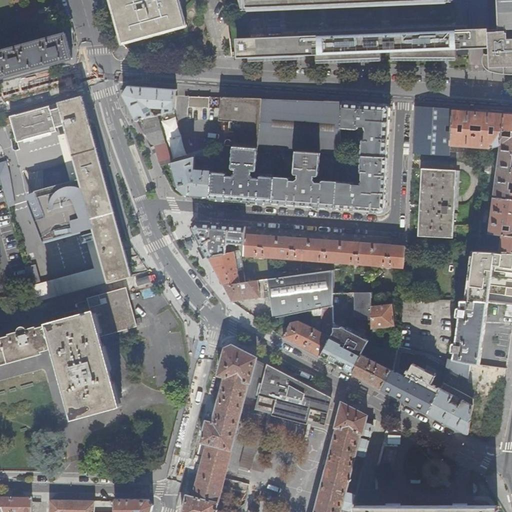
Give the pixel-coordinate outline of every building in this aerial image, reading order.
[(111,0),(124,43),(125,44),(188,26),(180,0),(111,0)] [(511,0),(498,0),(500,29),(511,29),(511,0)] [(283,36),(284,56),(324,55),(451,50),(471,49),(469,25),(449,26),(449,27),(441,28),(441,24),(389,27),(389,29),(382,30),(382,27),(329,29),(329,32),(322,32),(322,31),(302,31),(302,35),(283,36)] [(511,29),(500,29),(491,29),(492,67),(497,67),(506,67),(506,73),(511,72),(511,29)] [(72,58),(65,33),(0,51),(0,78),(24,71),(65,60),(69,59),(72,58)] [(260,57),(284,56),(283,36),(254,37),(260,57)] [(248,57),(260,57),(254,37),(239,37),(240,56),(248,55),(248,57)] [(176,96),(177,90),(162,89),(129,86),(123,95),(137,122),(155,116),(152,110),(154,110),(154,108),(164,109),(164,114),(175,112),(176,96)] [(61,107),(66,125),(67,129),(69,135),(83,188),(109,283),(132,277),(91,127),(83,96),(60,103),(61,107)] [(210,97),(189,96),(189,107),(209,108),(210,97)] [(235,122),(234,131),(233,145),(231,144),(231,142),(231,141),(230,140),(228,140),(226,140),(226,141),(226,146),(234,146),(259,148),(261,99),(222,97),(220,121),(230,122),(235,122)] [(344,102),(261,99),(259,148),(296,151),(321,153),(340,155),(342,129),(344,102)] [(379,104),(344,102),(342,129),(357,130),(359,129),(359,127),(365,127),(366,132),(366,139),(363,140),(362,156),(389,157),(391,110),(387,105),(379,104)] [(66,125),(61,107),(51,110),(50,105),(10,116),(17,143),(57,132),(56,127),(66,125)] [(435,108),(416,107),(414,155),(449,157),(450,157),(450,151),(451,145),(453,109),(435,108)] [(158,116),(164,114),(164,109),(154,108),(154,110),(152,110),(155,116),(158,116)] [(476,111),(453,109),(451,145),(490,148),(501,146),(505,113),(476,111)] [(511,113),(505,113),(501,146),(497,175),(494,197),(511,199),(511,113)] [(155,116),(137,122),(151,147),(155,146),(161,166),(171,163),(172,163),(158,116),(155,116)] [(93,269),(47,282),(52,299),(109,283),(83,188),(69,135),(67,129),(65,130),(66,136),(57,138),(93,269)] [(243,201),(274,203),(276,176),(262,175),(260,176),(259,178),(254,177),(252,175),(253,171),(256,171),(257,170),(259,148),(234,146),(232,168),(233,170),(236,170),(236,173),(233,175),(228,175),(227,173),(226,172),(213,172),(211,199),(243,201)] [(336,208),(338,181),(324,180),(323,181),(322,183),(317,182),(315,179),(315,176),(318,176),(320,174),(321,153),(296,151),(295,174),(296,175),(298,175),(298,178),(295,181),(291,180),(290,178),(288,177),(276,176),(274,203),(305,206),(336,208)] [(389,157),(362,156),(361,172),(363,175),(361,185),(355,185),(355,183),(353,182),(338,181),(336,208),(374,211),(381,212),(386,206),(389,157)] [(194,157),(172,163),(171,163),(178,188),(187,196),(188,197),(194,197),(211,199),(213,172),(195,170),(196,157),(194,157)] [(421,203),(457,205),(457,201),(458,197),(459,171),(422,169),(421,201),(421,203)] [(502,235),(500,252),(511,252),(511,199),(494,197),(489,233),(502,235)] [(457,207),(457,205),(421,203),(421,206),(419,236),(453,238),(454,207),(457,207)] [(246,246),(247,226),(230,225),(198,223),(194,229),(209,258),(226,254),(226,247),(230,245),(241,246),(240,251),(241,255),(245,256),(246,246)] [(245,256),(277,258),(279,236),(263,235),(246,234),(246,246),(245,256)] [(277,258),(309,261),(311,239),(295,238),(279,236),(277,258)] [(309,261),(341,263),(343,241),(327,240),(311,239),(309,261)] [(341,263),(373,265),(375,244),(359,243),(343,241),(341,263)] [(375,244),(373,265),(404,268),(406,247),(406,246),(391,245),(375,244)] [(511,252),(500,252),(476,251),(469,301),(481,301),(489,302),(491,281),(493,271),(511,273),(511,252)] [(220,278),(224,286),(240,284),(235,252),(226,254),(209,258),(220,278)] [(334,271),(269,280),(274,318),(312,310),(334,306),(334,294),(334,271)] [(261,298),(258,281),(240,284),(224,286),(232,302),(261,298)] [(35,303),(51,299),(47,284),(31,288),(35,303)] [(130,307),(126,290),(77,304),(80,316),(27,331),(25,328),(23,326),(22,326),(21,326),(19,328),(19,333),(0,338),(0,362),(58,347),(78,415),(119,403),(104,347),(101,335),(135,325),(130,307)] [(334,330),(332,334),(345,334),(345,325),(345,293),(334,294),(334,306),(334,330)] [(351,293),(352,325),(372,324),(372,306),(372,297),(372,293),(351,293)] [(484,333),(489,302),(481,301),(469,301),(461,301),(461,308),(458,308),(457,317),(459,318),(456,343),(453,344),(452,353),(454,353),(454,359),(471,362),(480,364),(484,333)] [(372,324),(372,328),(395,326),(393,304),(372,306),(372,324)] [(321,358),(330,337),(332,334),(334,330),(334,306),(312,310),(313,316),(322,315),(323,333),(298,321),(292,322),(290,326),(284,338),(298,346),(321,358)] [(352,337),(372,337),(372,328),(372,324),(352,325),(352,337)] [(276,332),(284,338),(290,326),(276,332)] [(332,363),(342,369),(352,349),(330,337),(321,358),(332,363)] [(219,511),(220,510),(218,509),(246,397),(259,400),(257,412),(324,427),(324,426),(327,426),(331,409),(329,409),(332,398),(300,381),(299,383),(290,378),(291,377),(258,360),(258,358),(247,352),(234,346),(226,349),(219,375),(226,377),(214,423),(208,421),(205,431),(202,442),(208,444),(195,497),(188,495),(183,511),(219,511)] [(383,390),(391,394),(395,388),(404,392),(410,349),(397,347),(392,370),(383,390)] [(364,380),(383,390),(392,370),(368,357),(371,351),(366,348),(353,374),(364,380)] [(447,423),(468,434),(470,420),(473,405),(463,400),(459,407),(456,405),(454,403),(455,401),(452,399),(454,396),(441,389),(429,414),(447,423)] [(316,511),(342,511),(344,508),(347,493),(358,454),(367,456),(371,442),(361,439),(363,433),(373,436),(375,426),(367,424),(369,416),(344,403),(344,404),(338,427),(339,427),(316,511)] [(237,462),(247,469),(256,455),(246,449),(237,462)] [(445,456),(432,450),(434,456),(443,461),(445,456)] [(387,465),(399,455),(395,451),(383,461),(387,465)] [(347,493),(344,508),(351,509),(350,511),(353,511),(357,495),(347,493)] [(11,511),(12,497),(3,497),(0,496),(0,511),(11,511)] [(31,511),(31,499),(31,497),(12,497),(11,511),(31,511)] [(119,498),(115,498),(115,511),(151,511),(154,505),(149,499),(119,498)] [(94,511),(95,501),(50,500),(49,511),(94,511)] [(274,511),(276,505),(262,502),(259,511),(274,511)]
